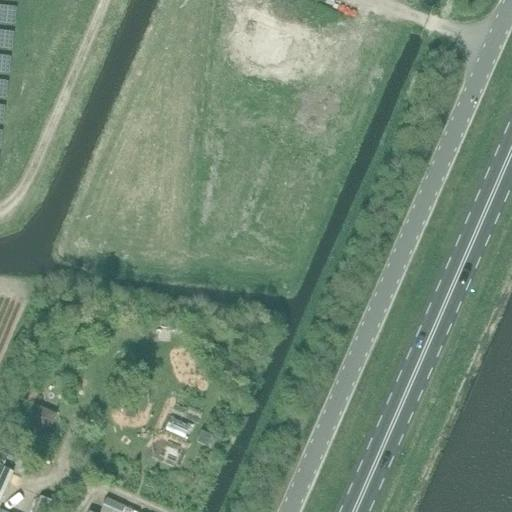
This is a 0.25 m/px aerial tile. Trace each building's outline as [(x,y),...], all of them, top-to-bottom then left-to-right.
[(249,22),(240,19),(236,17),(231,28),(244,33),(239,44),(250,49),(247,57),(248,61),(262,68),(267,66),(270,58),(284,64),(294,41),(260,26),(259,28),(249,23),(249,22)] [(221,95),(226,92),(222,83),(217,86),(221,95)] [(0,503),(13,473),(0,467),(0,503)] [(56,511),(59,505),(40,497),(32,511),(56,511)] [(123,511),(125,508),(107,500),(102,511),(123,511)]
